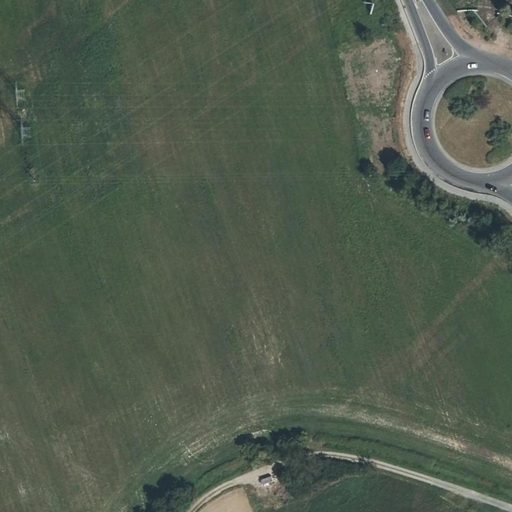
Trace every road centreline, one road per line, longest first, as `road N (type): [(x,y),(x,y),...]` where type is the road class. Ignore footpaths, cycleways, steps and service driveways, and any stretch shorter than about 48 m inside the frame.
road 1 (track): [(191,511),(212,491),(270,465),(321,454),(422,474),(511,508)]
road 2 (primary): [(433,86),(420,116),(425,149),(446,174),(478,184)]
